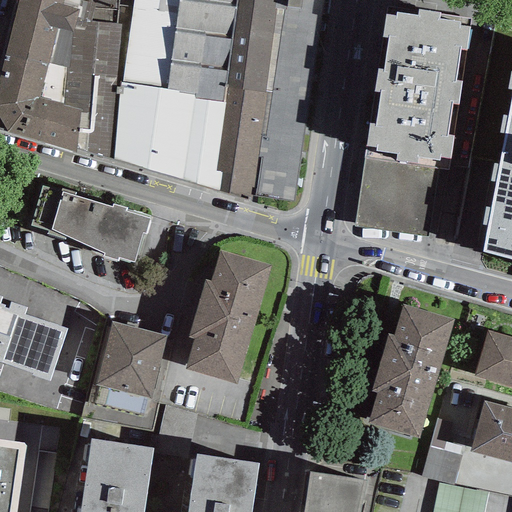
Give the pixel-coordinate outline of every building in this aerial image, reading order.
[(62,0),(17,0),(4,53),(47,63),(56,26),(73,30),(78,6),(62,2),(62,0)] [(80,107),(76,148),(109,157),(120,24),(91,21),(95,3),(80,0),(78,6),(73,30),(56,26),(47,63),(39,97),(64,102),(63,104),(80,107)] [(132,0),(121,83),(113,162),(217,190),(254,195),(293,201),(323,0),(132,0)] [(417,11),(394,8),(394,12),(387,11),(355,225),(427,236),(437,167),(448,169),(453,132),(447,131),(452,98),(459,99),(462,79),(456,78),(461,46),(467,46),(470,24),(460,23),(461,18),(438,15),(439,8),(418,5),(417,11)] [(47,63),(4,53),(0,69),(0,119),(7,131),(76,150),(76,148),(80,107),(63,104),(64,102),(39,97),(47,63)] [(511,65),(510,65),(473,254),(506,260),(505,267),(511,268),(511,65)] [(111,203),(62,188),(51,225),(104,248),(102,252),(117,257),(118,253),(133,259),(143,228),(145,230),(150,215),(124,207),(126,204),(111,200),(111,203)] [(270,263),(219,250),(211,279),(204,277),(188,335),(194,337),(185,368),(237,382),(270,263)] [(83,294),(0,266),(0,388),(82,408),(104,314),(83,294)] [(419,436),(453,316),(402,301),(392,333),(387,332),(371,389),(376,390),(367,421),(419,436)] [(165,335),(111,321),(95,383),(149,397),(165,335)] [(511,337),(486,330),(473,375),(511,386),(511,337)] [(169,433),(191,438),(198,406),(167,399),(159,432),(168,434),(169,433)] [(511,407),(483,399),(469,449),(511,460),(511,407)] [(451,423),(437,419),(421,475),(452,484),(460,455),(443,450),(451,423)] [(41,438),(60,439),(62,422),(43,420),(41,438)] [(13,511),(24,440),(0,436),(0,511),(13,511)] [(143,511),(152,446),(89,437),(79,511),(143,511)] [(249,511),(257,460),(196,451),(187,511),(249,511)] [(358,511),(366,477),(310,468),(303,511),(358,511)] [(483,511),(488,493),(439,484),(433,511),(483,511)]
